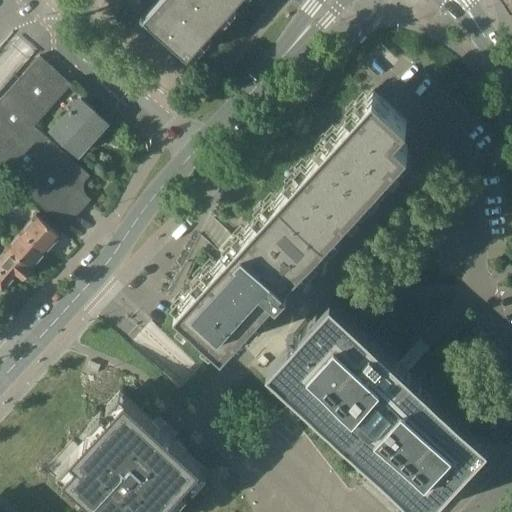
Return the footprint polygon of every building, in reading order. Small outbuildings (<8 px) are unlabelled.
[(165,0),(148,20),(187,55),(236,0),(165,0)] [(0,99),(0,168),(65,227),(91,199),(87,195),(85,194),(85,193),(84,190),(83,189),(83,188),(83,186),(83,185),(83,184),(84,181),(85,180),(85,179),(86,178),(90,174),(35,124),(71,83),(40,55),(8,91),(0,99)] [(223,347),(239,329),(274,291),(277,295),(288,283),(285,280),(408,146),(395,134),(407,120),(373,89),(176,304),(223,347)] [(107,121),(81,97),(52,131),(78,154),(107,121)] [(37,213),(22,230),(29,236),(31,235),(39,242),(36,245),(43,252),(45,253),(48,250),(46,248),(51,243),(53,243),(57,239),(57,236),(59,234),(37,213)] [(22,230),(8,246),(31,266),(32,264),(35,264),(39,259),(39,257),(43,252),(36,245),(39,242),(31,235),(29,236),(22,230)] [(31,266),(8,246),(0,254),(0,264),(1,266),(1,270),(11,280),(16,274),(20,277),(22,275),(25,275),(29,271),(29,268),(31,266)] [(0,287),(4,288),(11,280),(1,270),(1,266),(0,264),(0,287)] [(455,492),(449,486),(488,444),(408,371),(398,362),(330,299),(328,302),(315,317),(305,327),(276,359),(267,368),(422,511),(425,511),(435,502),(440,507),(455,492)] [(64,474),(105,511),(157,511),(201,464),(187,451),(173,438),(174,437),(169,432),(168,434),(159,425),(160,424),(155,419),(154,420),(126,395),(71,455),(77,460),(64,474)]
